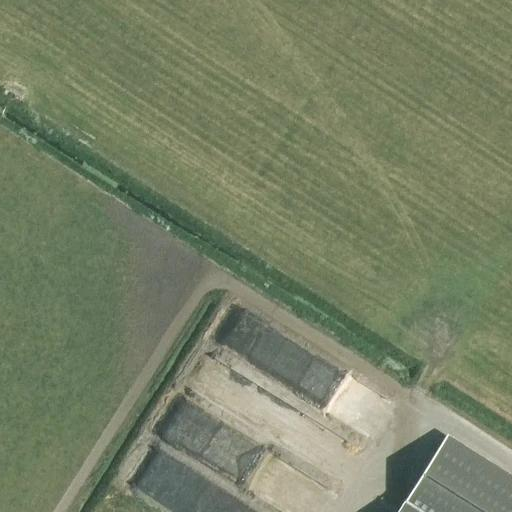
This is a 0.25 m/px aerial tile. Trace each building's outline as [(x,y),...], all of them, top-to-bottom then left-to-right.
[(149,390),(173,405),(190,377),(166,362),(149,390)] [(254,402),(245,422),(327,457),(335,437),(254,402)] [(140,452),(223,496),(232,479),(219,472),(223,465),(183,443),(187,436),(158,420),(140,452)] [(447,437),(399,511),(511,511),(511,474),(449,435),(447,437)] [(251,480),(251,511),(269,511),(269,479),(251,480)]
